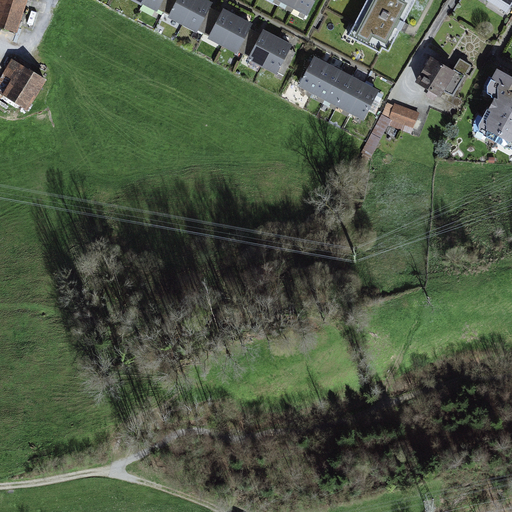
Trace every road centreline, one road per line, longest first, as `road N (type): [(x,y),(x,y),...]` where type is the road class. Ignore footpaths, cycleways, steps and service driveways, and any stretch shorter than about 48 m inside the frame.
road 1 (track): [(0,490),(101,474),(191,435),(334,426),(440,386),(511,373)]
road 2 (track): [(101,474),(243,511)]
